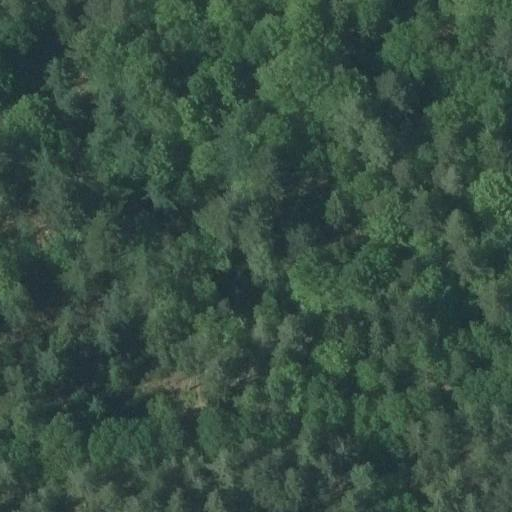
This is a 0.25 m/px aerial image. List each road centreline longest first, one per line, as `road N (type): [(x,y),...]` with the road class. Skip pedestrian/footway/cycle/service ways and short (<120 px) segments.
road 1 (track): [(0,466),(511,398)]
road 2 (track): [(202,441),(115,66)]
